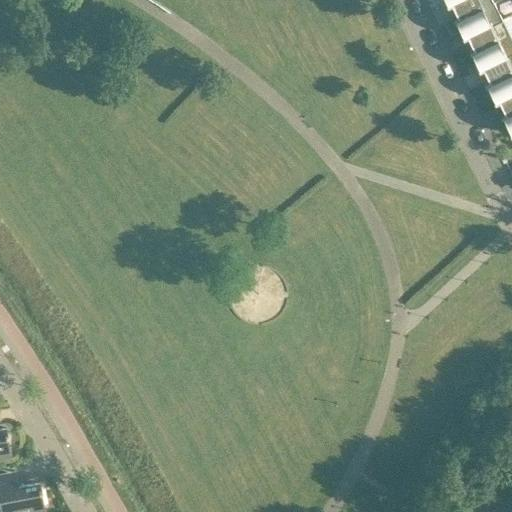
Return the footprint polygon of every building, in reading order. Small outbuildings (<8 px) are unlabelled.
[(453,0),(452,1),(455,8),(459,16),(455,18),(463,35),(468,33),(501,17),(492,0),(453,0)] [(501,17),(508,32),(509,32),(511,38),(511,12),(501,17)] [(501,17),(468,33),(472,43),(475,48),(471,50),(479,68),(483,66),(511,51),(511,38),(509,32),(508,32),(501,17)] [(486,83),(495,100),(499,98),(511,91),(511,51),(483,66),(491,81),(486,83)] [(511,91),(499,98),(507,113),(502,115),(511,133),(511,132),(511,91)] [(0,456),(11,454),(7,433),(8,432),(8,428),(6,428),(5,424),(0,424),(0,456)] [(39,479),(18,483),(15,470),(0,472),(0,504),(1,511),(29,511),(45,509),(40,487),(42,487),(41,483),(40,483),(39,479)]
